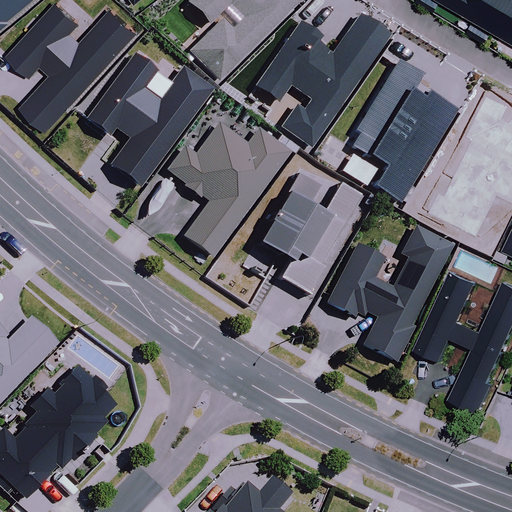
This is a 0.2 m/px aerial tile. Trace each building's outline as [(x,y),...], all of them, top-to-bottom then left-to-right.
[(0,0),(0,31),(12,21),(11,19),(33,0),(0,0)] [(49,132),(140,31),(113,6),(83,41),(73,33),(82,21),(59,0),(8,55),(31,78),(42,65),(52,74),(22,107),(49,132)] [(190,0),(186,4),(208,27),(230,6),(241,18),(230,29),(221,21),(188,54),(218,83),(302,0),(190,0)] [(511,0),(442,0),(511,40),(511,0)] [(390,35),(358,14),(331,55),(317,44),(321,37),(299,23),(255,88),(276,105),(288,88),(309,101),(301,110),(294,105),(279,128),(310,149),(390,35)] [(157,72),(133,55),(84,120),(109,138),(115,130),(127,139),(108,168),(139,190),(214,91),(182,68),(160,98),(145,88),(157,72)] [(417,85),(423,76),(398,61),(355,130),(358,135),(351,147),(384,168),(372,187),(400,204),(456,111),(417,85)] [(208,261),(287,155),(254,131),(242,147),(216,127),(193,158),(181,150),(163,175),(188,193),(185,197),(198,206),(201,203),(205,206),(180,240),(208,261)] [(318,184),(295,171),(254,240),(288,260),(294,252),(302,258),(295,268),(288,263),(283,272),(281,270),(277,279),(306,296),(321,266),(317,264),(358,193),(337,181),(320,209),(308,202),(318,184)] [(324,307),(353,321),(355,316),(361,319),(363,315),(374,320),(359,350),(390,365),(447,248),(410,231),(397,257),(404,260),(389,291),(370,282),(381,261),(352,248),(324,307)] [(455,407),(478,418),(490,391),(486,390),(511,332),(511,290),(508,289),(485,340),(460,329),(478,288),(454,277),(418,356),(441,366),(451,344),(478,356),(455,407)] [(7,336),(0,329),(0,402),(57,345),(27,316),(7,336)] [(100,424),(113,411),(95,394),(98,392),(75,370),(48,398),(40,390),(25,405),(34,414),(21,427),(25,430),(12,443),(0,432),(0,477),(25,502),(55,470),(60,475),(105,428),(100,424)] [(275,511),(264,501),(258,508),(242,493),(224,511),(275,511)]
